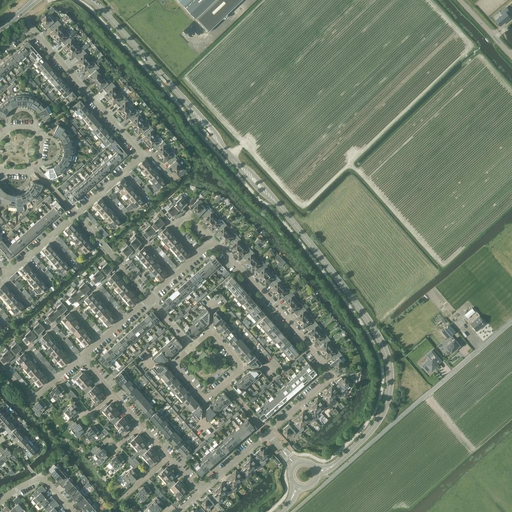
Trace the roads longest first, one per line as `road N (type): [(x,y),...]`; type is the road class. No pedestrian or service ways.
road 1 (secondary): [(334,464),(378,419),(389,369),(371,325),(267,194)]
road 2 (residential): [(267,433),(330,375),(213,242)]
road 3 (unclassified): [(329,479),(511,320)]
road 4 (residential): [(0,51),(33,30),(140,155)]
road 5 (residential): [(191,346),(213,332),(239,370),(204,398),(174,361)]
road 6 (secondary): [(192,110),(90,0)]
